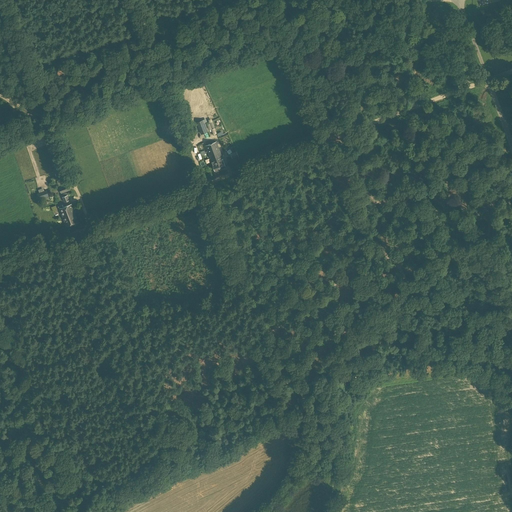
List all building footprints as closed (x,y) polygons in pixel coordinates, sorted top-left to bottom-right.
[(203,120),(197,122),(202,133),(207,132),(203,120)] [(211,135),(218,133),(214,121),(207,123),(211,135)] [(220,168),(225,166),(216,142),(206,146),(216,172),(221,170),(220,168)] [(61,193),(69,190),(70,190),(68,184),(59,187),(61,193)] [(37,193),(38,196),(39,199),(45,196),(48,195),(46,190),(37,193)] [(63,205),(58,206),(60,210),(61,210),(67,225),(78,221),(71,204),(64,207),(63,205)]
